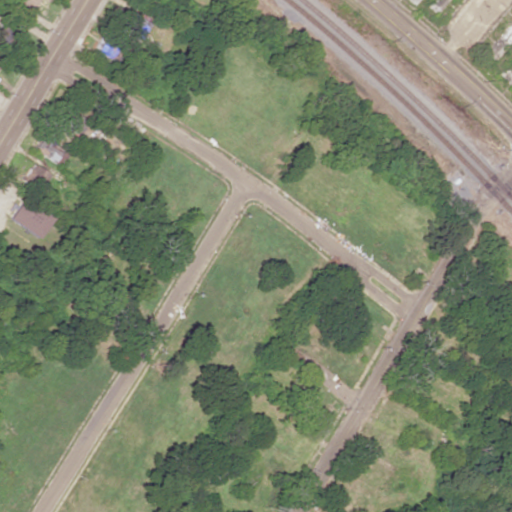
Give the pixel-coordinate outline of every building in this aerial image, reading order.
[(12,0),(31,10),(36,0),(12,0)] [(166,0),(143,0),(161,9),(166,0)] [(149,23),(124,9),(115,26),(140,40),(149,23)] [(92,51),(117,62),(123,48),(98,37),(92,51)] [(53,119),(76,135),(87,119),(64,104),(53,119)] [(59,164),(65,152),(52,146),(56,136),(41,129),(31,151),(59,164)] [(47,173),(27,162),(17,181),(37,191),(47,173)] [(49,218),(19,197),(5,218),(35,238),(49,218)]
